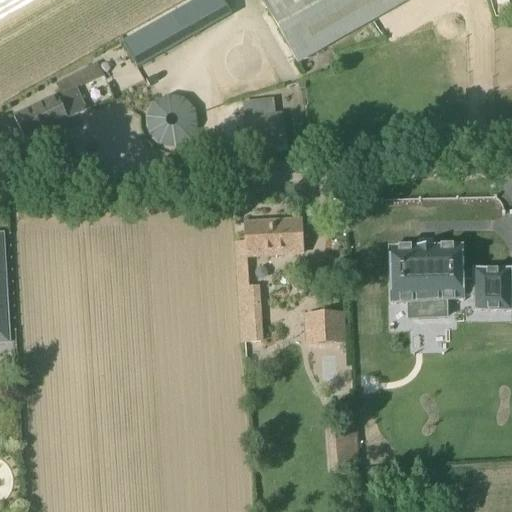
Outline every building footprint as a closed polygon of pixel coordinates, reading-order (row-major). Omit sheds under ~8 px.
[(260,0),(298,65),(412,0),(260,0)] [(187,43),(171,16),(123,43),(139,70),(187,43)] [(77,90),(103,78),(97,66),(56,86),(61,96),(14,119),(25,142),(87,111),(77,90)] [(181,131),(196,130),(194,98),(147,100),(149,146),(182,144),(181,131)] [(285,143),(282,115),(243,120),(246,147),(285,143)] [(302,256),(302,242),(300,222),(244,226),(245,244),(235,245),(241,344),(261,343),(257,289),(249,290),(247,259),(302,256)] [(473,250),(401,253),(403,307),(420,306),(421,321),(458,321),(458,305),(475,304),(475,300),(486,299),(487,312),(511,311),(511,270),(486,272),(486,283),(474,284),(473,250)] [(343,316),(304,316),(305,347),(344,345),(343,316)] [(409,348),(408,372),(432,373),(433,348),(409,348)] [(328,430),(331,476),(358,474),(355,429),(328,430)]
